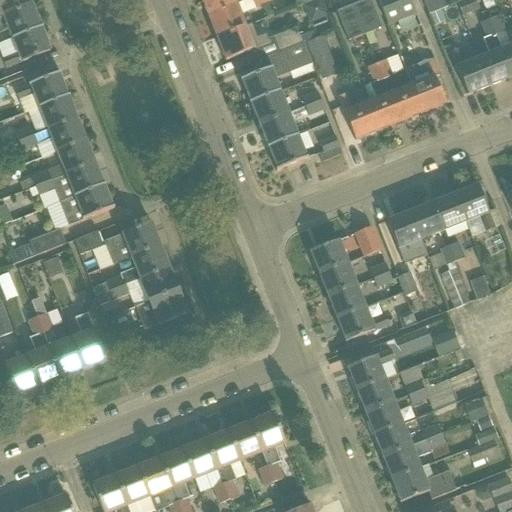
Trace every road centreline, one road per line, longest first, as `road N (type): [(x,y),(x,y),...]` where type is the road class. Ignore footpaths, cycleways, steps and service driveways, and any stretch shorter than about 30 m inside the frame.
road 1 (residential): [(0,474),(304,355)]
road 2 (residential): [(252,229),(441,152),(511,134)]
road 3 (residential): [(252,229),(162,0)]
road 4 (residential): [(364,511),(304,355)]
road 5 (residential): [(304,355),(252,229)]
